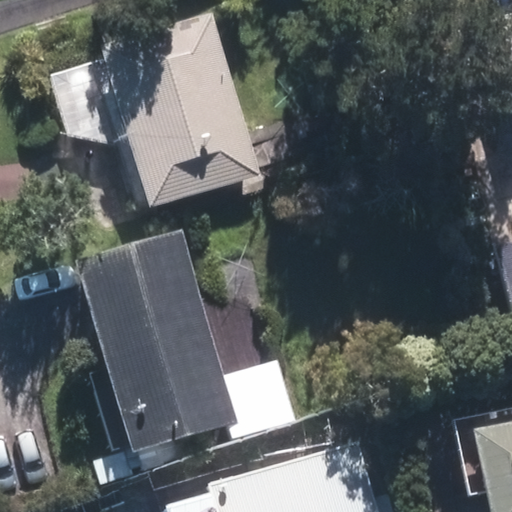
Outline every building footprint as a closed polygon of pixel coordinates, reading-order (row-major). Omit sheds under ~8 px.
[(101,55),(149,213),(259,179),(211,22),(101,55)] [(80,271),(133,463),(236,433),(182,243),(80,271)] [(511,250),(495,254),(511,321),(511,250)] [(386,361),(386,421),(440,421),(439,360),(386,361)] [(511,511),(511,428),(468,439),(485,511),(511,511)] [(375,511),(357,449),(208,494),(214,511),(375,511)]
